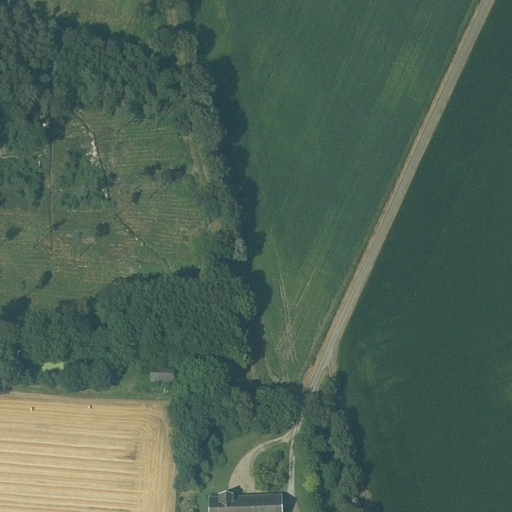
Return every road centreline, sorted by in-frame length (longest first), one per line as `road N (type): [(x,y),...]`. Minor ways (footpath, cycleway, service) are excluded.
road 1 (track): [(173,0),(257,400),(335,403)]
road 2 (track): [(323,365),(372,511)]
